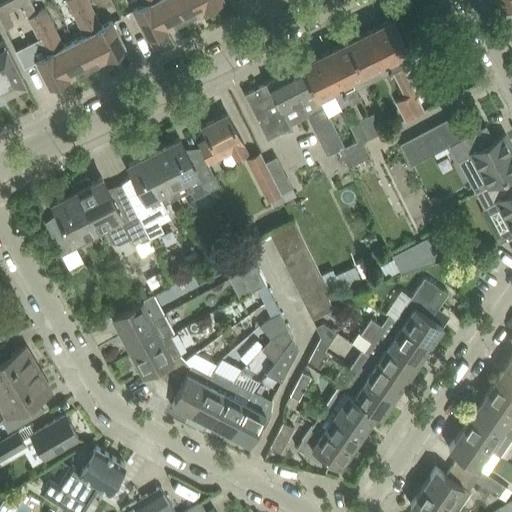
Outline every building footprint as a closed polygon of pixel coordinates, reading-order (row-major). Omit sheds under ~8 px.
[(30,0),(20,0),(28,16),(37,12),(30,0)] [(67,0),(85,34),(74,39),(88,67),(107,57),(78,0),(67,0)] [(78,0),(107,57),(126,47),(117,29),(112,20),(101,25),(95,13),(91,6),(88,0),(78,0)] [(166,27),(153,0),(142,0),(144,4),(133,9),(147,37),(166,27)] [(153,0),(166,27),(185,17),(176,0),(153,0)] [(176,0),(185,17),(204,8),(200,0),(176,0)] [(511,0),(499,0),(504,8),(511,4),(511,0)] [(45,8),(37,12),(69,76),(88,67),(74,39),(64,44),(45,8)] [(69,76),(37,12),(28,16),(47,53),(35,58),(49,86),(69,76)] [(394,16),(371,27),(392,70),(402,66),(400,62),(413,55),(410,48),(398,24),(394,16)] [(371,27),(348,39),(364,70),(365,73),(378,66),(383,75),(384,75),(392,71),(392,70),(371,27)] [(348,39),(325,50),(351,101),(359,97),(355,89),(351,80),(365,73),(364,70),(348,39)] [(0,97),(4,95),(5,92),(25,82),(4,40),(0,42),(0,97)] [(350,123),(359,142),(369,137),(359,118),(351,101),(325,50),(302,62),(319,93),(331,87),(337,98),(350,123)] [(302,62),(267,79),(267,80),(283,109),(300,100),(327,154),(344,145),(332,120),(325,105),(319,93),(302,62)] [(474,66),(468,70),(474,81),(480,77),(474,66)] [(267,137),(291,125),(290,123),(267,80),(244,92),(267,137)] [(415,91),(405,96),(415,114),(424,109),(415,91)] [(415,114),(405,96),(396,100),(405,119),(415,114)] [(209,137),(199,142),(200,145),(209,162),(219,157),(218,154),(230,148),(236,158),(247,152),(227,112),(203,125),(209,137)] [(369,137),(378,132),(369,114),(359,118),(369,137)] [(455,141),(446,123),(425,134),(434,152),(450,143),(455,141)] [(455,141),(450,143),(459,159),(475,191),(506,176),(511,172),(511,149),(511,150),(505,136),(506,136),(504,134),(495,139),(488,142),(480,127),(474,130),(455,141)] [(179,136),(154,149),(171,183),(185,176),(191,188),(195,196),(219,184),(208,162),(209,162),(200,145),(199,146),(204,156),(192,162),(184,147),(179,136)] [(344,154),(349,164),(367,154),(362,145),(344,154)] [(154,149),(129,162),(134,173),(141,187),(129,194),(150,235),(162,229),(159,222),(171,216),(168,210),(164,201),(158,190),(171,183),(154,149)] [(265,159),(252,166),(269,199),(281,192),(276,181),(265,159)] [(78,188),(77,188),(97,228),(102,225),(108,238),(118,240),(129,235),(133,244),(150,235),(129,194),(115,201),(102,176),(91,181),(89,178),(87,177),(77,181),(76,184),(78,188)] [(287,176),(276,181),(281,192),(293,187),(287,176)] [(511,187),(506,176),(475,191),(484,207),(497,200),(511,229),(511,187)] [(293,187),(281,192),(285,199),(296,194),(293,187)] [(65,226),(51,233),(62,254),(69,269),(85,261),(77,246),(87,242),(83,235),(97,228),(77,188),(52,201),(58,211),(65,226)] [(269,231),(275,242),(300,230),(294,219),(269,231)] [(251,228),(245,231),(250,241),(260,236),(257,230),(251,228)] [(443,229),(423,239),(434,261),(456,254),(443,229)] [(275,242),(280,253),(305,240),(300,230),(275,242)] [(280,253),(285,264),(311,251),(305,240),(280,253)] [(221,257),(231,276),(257,263),(247,244),(221,257)] [(414,244),(392,255),(401,272),(425,265),(414,244)] [(285,264),(291,274),(316,262),(311,251),(285,264)] [(291,274),(296,285),(321,273),(316,262),(291,274)] [(257,263),(231,276),(240,296),(266,283),(257,263)] [(333,267),(321,273),(327,284),(330,291),(342,285),(333,267)] [(296,285),(301,296),(327,284),(321,273),(296,285)] [(425,275),(395,318),(431,342),(443,324),(431,316),(448,291),(425,275)] [(142,283),(130,290),(135,300),(147,293),(142,283)] [(301,296),(307,307),(328,296),(328,297),(332,295),(327,284),(301,296)] [(112,314),(122,334),(164,312),(154,292),(112,314)] [(328,296),(307,307),(312,318),(327,311),(338,318),(343,310),(334,304),(333,305),(328,297),(328,296)] [(273,297),(265,302),(271,315),(280,311),(273,297)] [(266,318),(260,324),(271,337),(275,333),(288,326),(280,311),(266,318)] [(122,334),(132,353),(170,333),(175,331),(164,312),(122,334)] [(371,316),(365,324),(383,336),(418,360),(431,342),(395,318),(388,313),(381,323),(371,316)] [(8,315),(0,319),(0,337),(16,329),(8,315)] [(324,321),(316,325),(321,335),(319,338),(328,344),(337,331),(324,321)] [(370,339),(363,349),(367,352),(406,378),(418,360),(383,336),(365,324),(360,332),(370,339)] [(271,337),(268,340),(281,352),(293,337),(288,326),(275,333),(271,337)] [(146,379),(153,392),(186,358),(180,352),(170,333),(132,353),(143,373),(152,368),(154,373),(146,379)] [(299,348),(293,337),(281,352),(266,372),(282,380),(299,348)] [(257,339),(240,357),(246,363),(263,345),(257,339)] [(0,390),(39,368),(26,345),(6,357),(0,346),(5,343),(5,342),(0,344),(0,390)] [(316,344),(309,359),(316,364),(325,349),(322,347),(316,344)] [(367,352),(355,369),(394,396),(406,378),(367,352)] [(511,357),(510,356),(498,374),(511,383),(511,357)] [(186,358),(153,392),(165,398),(172,390),(176,392),(171,401),(191,412),(207,381),(211,374),(191,363),(186,358)] [(207,381),(191,412),(210,421),(226,391),(232,379),(233,378),(239,370),(241,368),(222,358),(214,368),(211,374),(207,381)] [(39,368),(0,390),(0,404),(6,415),(1,418),(8,430),(44,409),(43,409),(38,412),(32,401),(52,390),(39,368)] [(355,369),(344,387),(354,394),(353,394),(377,411),(382,415),(394,396),(355,369)] [(226,391),(210,421),(230,431),(246,401),(249,395),(259,381),(239,370),(233,378),(232,379),(226,391)] [(303,371),(296,382),(305,387),(311,375),(303,371)] [(511,383),(498,374),(486,392),(511,410),(511,383)] [(296,382),(290,394),(299,399),(305,387),(296,382)] [(365,428),(377,411),(353,394),(354,394),(344,387),(339,384),(326,402),(365,428)] [(511,410),(486,392),(474,410),(502,430),(511,436),(511,434),(511,410)] [(246,401),(230,431),(249,441),(258,423),(265,427),(270,416),(265,413),(266,411),(246,401)] [(326,402),(314,420),(324,427),(353,446),(365,428),(326,402)] [(474,410),(462,428),(490,448),(499,454),(511,436),(502,430),(474,410)] [(65,413),(48,423),(31,433),(44,457),(79,437),(65,413)] [(283,420),(270,445),(281,451),(294,426),(283,420)] [(324,427),(314,420),(297,446),(318,461),(323,453),(340,465),(353,446),(324,427)] [(0,457),(25,443),(17,428),(2,437),(0,437),(0,457)] [(459,454),(453,463),(476,479),(478,480),(484,485),(499,494),(506,484),(487,472),(478,466),(490,448),(462,428),(449,446),(459,454)] [(49,477),(41,490),(59,501),(67,489),(88,501),(99,484),(108,490),(125,463),(96,445),(94,449),(89,448),(82,460),(84,464),(82,468),(81,468),(72,462),(59,483),(49,477)] [(487,472),(499,454),(490,448),(478,466),(487,472)] [(435,466),(423,484),(452,504),(459,508),(471,490),(469,488),(476,479),(453,463),(446,473),(435,466)] [(478,480),(474,486),(480,490),(484,485),(478,480)] [(446,511),(452,504),(423,484),(410,503),(424,511),(446,511)] [(511,489),(511,488),(506,484),(499,494),(505,499),(511,489)] [(160,486),(122,508),(124,511),(170,511),(174,510),(160,486)] [(511,511),(511,497),(487,511),(511,511)] [(215,511),(213,509),(208,511),(206,511),(201,501),(184,511),(183,511),(215,511)]
